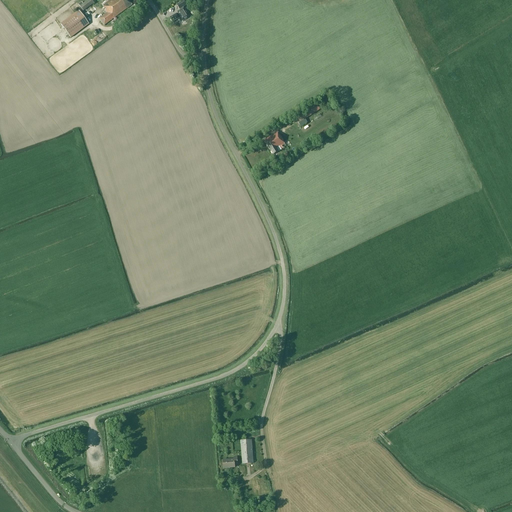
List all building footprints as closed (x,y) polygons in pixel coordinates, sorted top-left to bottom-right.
[(82,12),(93,4),(90,0),(88,0),(79,7),(78,6),(76,8),(78,11),(81,10),(82,12)] [(126,9),(131,5),(127,0),(106,0),(101,4),(105,10),(104,10),(106,14),(99,19),(103,26),(126,9)] [(176,15),(175,13),(172,14),(173,16),(169,18),(172,23),(178,19),(180,22),(182,21),(188,18),(183,9),(182,8),(186,6),(184,2),(177,6),(179,10),(180,9),(180,11),(177,13),(178,14),(176,15)] [(88,25),(78,11),(60,25),(69,38),(88,25)] [(96,36),(94,33),(88,38),(94,45),(104,37),(102,35),(98,38),(96,36)] [(305,119),(319,110),(316,105),(295,118),(301,127),(307,123),(305,119)] [(279,148),(284,145),(282,141),(283,141),(277,132),(264,141),(273,155),(281,150),(279,148)] [(243,464),(253,463),(251,440),(241,441),(243,464)] [(234,465),(237,464),(236,457),(234,457),(234,460),(223,460),(223,468),(235,467),(234,465)]
